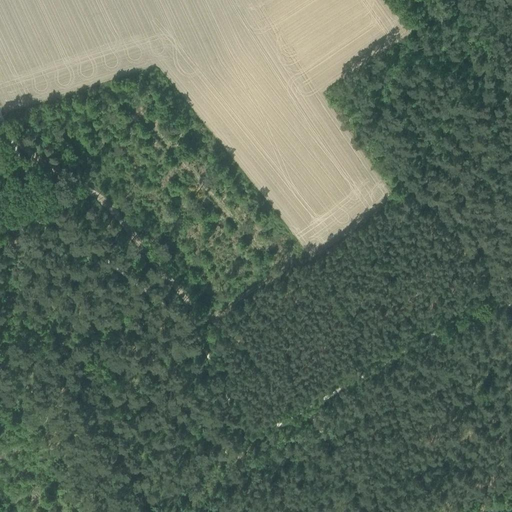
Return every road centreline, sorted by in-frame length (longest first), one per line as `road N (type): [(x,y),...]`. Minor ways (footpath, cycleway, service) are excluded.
road 1 (track): [(368,511),(332,444),(244,344),(167,274)]
road 2 (track): [(277,273),(107,88)]
road 3 (track): [(167,274),(108,204),(0,119)]
road 4 (track): [(167,274),(92,330),(81,362),(0,414)]
